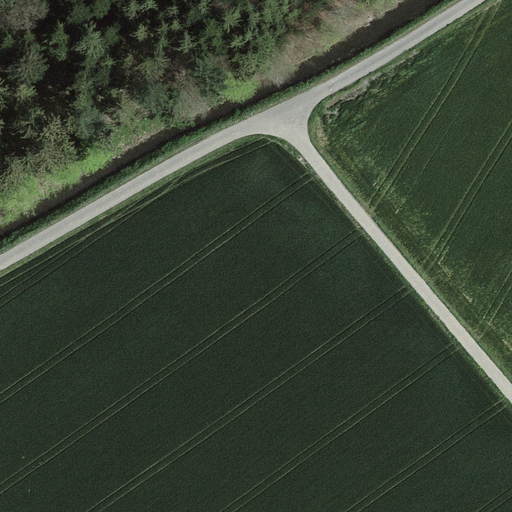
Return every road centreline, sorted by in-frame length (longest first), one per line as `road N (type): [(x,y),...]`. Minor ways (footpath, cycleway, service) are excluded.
road 1 (unclassified): [(474,0),(368,66),(189,154),(0,263)]
road 2 (track): [(275,113),(511,393)]
